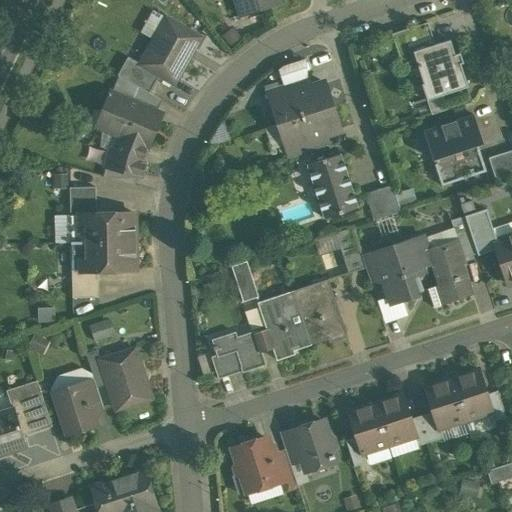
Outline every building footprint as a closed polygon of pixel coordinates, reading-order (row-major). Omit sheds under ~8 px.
[(235,0),(240,16),(280,4),(278,0),(235,0)] [(140,64),(139,65),(158,75),(158,76),(173,84),(200,37),(156,12),(144,33),(154,39),(140,64)] [(428,24),(392,35),(401,66),(403,65),(414,62),(412,53),(435,46),(428,24)] [(454,55),(450,41),(435,46),(412,53),(414,62),(427,100),(467,87),(460,64),(462,63),(459,53),(454,55)] [(158,75),(139,65),(140,64),(128,57),(117,75),(137,87),(149,93),(158,76),(158,75)] [(282,83),(309,77),(305,59),(278,65),(282,83)] [(290,83),(266,91),(269,102),(294,94),(290,83)] [(294,94),(269,102),(270,103),(275,101),(282,123),(330,107),(322,85),(294,94)] [(149,93),(137,87),(131,101),(156,112),(161,100),(149,93)] [(131,101),(111,93),(97,126),(120,136),(115,150),(111,149),(106,166),(141,176),(144,164),(141,158),(146,147),(145,147),(156,122),(153,121),(157,112),(156,112),(131,101)] [(330,107),(282,123),(289,144),(284,146),(284,147),(308,139),(337,130),(330,107)] [(455,121),(440,126),(423,131),(439,180),(454,175),(456,181),(485,171),(478,149),(477,146),(483,144),(473,115),(455,121)] [(308,139),(284,147),(288,159),(312,151),(308,139)] [(511,150),(488,158),(495,181),(511,175),(511,150)] [(339,155),(307,165),(324,218),(356,208),(339,155)] [(106,166),(103,177),(134,185),(137,175),(106,166)] [(391,185),(365,194),(373,221),(400,212),(391,185)] [(95,187),(69,188),(70,215),(96,214),(95,187)] [(468,230),(477,254),(477,257),(496,250),(494,242),(496,241),(485,209),(464,217),(468,230)] [(96,214),(70,215),(70,243),(135,242),(134,213),(96,214)] [(464,217),(450,221),(455,234),(468,230),(464,217)] [(352,228),(335,233),(340,250),(348,274),(365,268),(362,257),(352,228)] [(468,230),(455,234),(457,240),(457,239),(463,258),(477,254),(468,230)] [(335,233),(313,240),(319,256),(340,250),(335,233)] [(511,235),(496,241),(494,242),(496,250),(508,285),(511,283),(511,235)] [(423,237),(374,253),(381,276),(391,304),(411,297),(404,275),(432,266),(427,250),(427,249),(423,237)] [(427,249),(427,250),(432,266),(438,286),(436,287),(442,305),(472,295),(460,259),(463,258),(457,239),(457,240),(427,249)] [(135,242),(70,243),(71,271),(97,271),(135,270),(135,242)] [(374,253),(362,257),(365,268),(369,280),(381,276),(374,253)] [(97,271),(71,271),(72,298),(98,298),(97,271)] [(249,272),(235,277),(243,301),(257,297),(249,272)] [(328,280),(293,291),(310,345),(328,339),(329,343),(346,337),(328,280)] [(293,291),(258,303),(266,329),(272,348),(276,360),(294,354),(292,351),(310,345),(293,291)] [(93,338),(113,334),(110,318),(90,323),(93,338)] [(266,329),(255,333),(254,332),(236,337),(235,333),(212,340),(214,347),(213,347),(214,350),(215,350),(217,355),(235,349),(242,371),(242,372),(265,365),(261,352),(272,348),(266,329)] [(134,349),(100,360),(108,384),(116,409),(150,398),(134,349)] [(217,355),(211,357),(218,379),(242,371),(235,349),(217,355)] [(100,360),(96,350),(85,353),(93,379),(96,388),(108,384),(100,360)] [(478,370),(451,379),(465,420),(490,412),(491,412),(486,395),(478,370)] [(93,379),(82,383),(91,411),(102,407),(96,388),(93,379)] [(451,379),(424,387),(432,412),(438,429),(439,429),(465,420),(451,379)] [(37,381),(6,391),(12,409),(14,408),(23,436),(52,427),(37,381)] [(66,392),(55,396),(67,434),(96,425),(91,411),(82,383),(64,389),(66,392)] [(497,391),(486,395),(491,412),(490,412),(493,422),(506,418),(497,391)] [(402,395),(375,403),(389,445),(414,437),(415,437),(410,419),(402,395)] [(375,403),(348,412),(356,437),(362,454),(363,453),(389,445),(375,403)] [(12,409),(0,412),(0,455),(27,447),(23,436),(14,408),(12,409)] [(432,412),(421,416),(430,442),(442,438),(439,429),(438,429),(432,412)] [(421,416),(410,419),(415,437),(414,437),(417,446),(430,442),(421,416)] [(328,438),(322,420),(292,430),(293,433),(302,461),(305,468),(335,458),(332,451),(335,447),(332,440),(328,438)] [(302,461),(293,433),(281,437),(286,452),(290,465),(302,461)] [(356,437),(345,440),(354,467),(366,463),(363,453),(362,454),(356,437)] [(267,439),(232,450),(237,463),(234,467),(236,475),(241,477),(245,476),(247,477),(252,490),(279,481),(280,480),(272,456),(267,439)] [(365,454),(368,462),(388,455),(386,448),(365,454)] [(286,452),(272,456),(280,480),(279,481),(282,490),(297,486),(290,465),(286,452)] [(511,463),(487,471),(491,484),(511,477),(511,463)] [(156,511),(143,470),(92,487),(100,511),(156,511)] [(50,511),(77,511),(73,494),(48,500),(50,511)]
